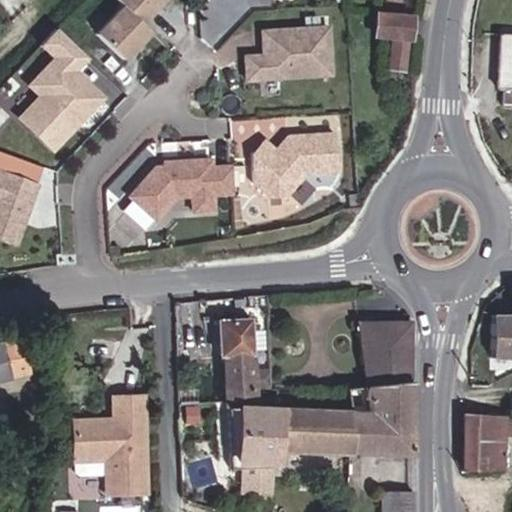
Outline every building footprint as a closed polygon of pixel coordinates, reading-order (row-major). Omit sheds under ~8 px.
[(139,19),(159,0),(117,0),(120,4),(92,30),(117,57),(148,29),(139,19)] [(420,17),(393,12),(382,41),(396,44),(393,74),(412,73),(420,17)] [(100,99),(74,70),(89,57),(63,28),(45,46),(56,58),(28,84),(42,99),(38,103),(34,99),(16,116),(46,149),(72,125),(73,118),(84,107),(87,111),(100,99)] [(511,28),(495,28),(493,85),(499,85),(499,101),(511,100),(511,28)] [(329,81),(330,32),(263,31),(263,55),(244,55),(244,80),(329,81)] [(336,172),(337,134),(286,133),(281,138),(285,142),(281,145),(260,136),(246,150),(245,178),(260,192),(278,192),(299,172),(336,172)] [(232,193),(232,165),(210,165),(210,157),(159,156),(159,161),(150,160),(120,190),(144,215),(168,193),(190,192),(190,209),(211,209),(211,193),(232,193)] [(0,178),(0,238),(6,241),(14,223),(10,221),(13,215),(17,217),(28,191),(0,178)] [(490,355),(511,354),(511,321),(510,313),(488,313),(490,355)] [(246,318),(214,319),(216,364),(222,364),(225,411),(250,411),(249,389),(269,388),(269,370),(248,371),(246,318)] [(352,456),(417,455),(413,321),(356,323),(355,391),(352,456)] [(26,339),(0,345),(0,384),(34,376),(26,339)] [(40,375),(45,374),(47,355),(38,356),(40,375)] [(336,410),(280,411),(278,457),(352,456),(355,391),(336,391),(336,410)] [(115,417),(74,418),(76,463),(110,463),(110,497),(153,497),(151,403),(116,403),(115,417)] [(250,411),(225,411),(230,478),(257,476),(260,509),(275,508),(278,457),(280,411),(250,411)] [(511,418),(465,415),(466,471),(506,471),(511,437),(511,418)] [(482,511),(511,511),(511,488),(511,480),(481,481),(482,511)] [(419,511),(419,494),(385,491),(385,511),(419,511)] [(38,499),(37,511),(56,511),(57,499),(38,499)]
